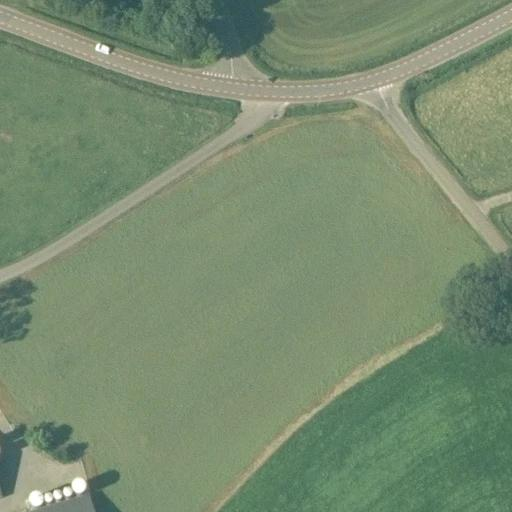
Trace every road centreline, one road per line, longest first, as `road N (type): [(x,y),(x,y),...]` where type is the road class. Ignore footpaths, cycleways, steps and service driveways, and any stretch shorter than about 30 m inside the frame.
road 1 (tertiary): [(0,18),(110,60),(231,90)]
road 2 (unclassified): [(511,262),(388,111),(375,81)]
road 3 (tertiary): [(375,81),(511,14)]
road 4 (tertiary): [(231,90),(329,93),(375,81)]
